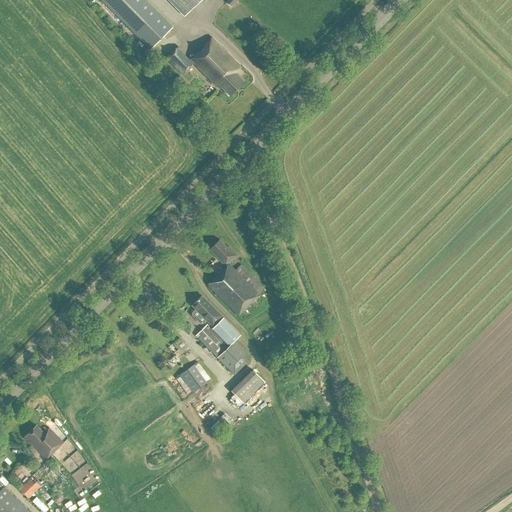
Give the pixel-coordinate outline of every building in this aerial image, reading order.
[(102,0),(150,49),(172,27),(144,0),(102,0)] [(169,0),(185,15),(199,0),(169,0)] [(211,37),(190,58),(178,47),(166,59),(182,74),(193,63),(219,89),(221,87),(229,95),(243,81),(235,73),(241,67),(211,37)] [(219,239),(209,250),(225,266),(207,285),(238,316),(259,294),(265,288),(240,264),(235,270),(228,264),(237,255),(228,246),(227,247),(219,239)] [(192,305),(195,309),(191,313),(191,316),(199,324),(202,324),(207,320),(212,325),(221,316),(210,305),(211,305),(201,295),(192,305)] [(248,353),(235,340),(241,334),(223,316),(211,328),(207,324),(195,335),(217,357),(234,375),(246,363),(242,359),(248,353)] [(210,380),(197,362),(180,375),(193,392),(210,380)] [(253,369),(231,391),(243,402),(264,381),(253,369)] [(220,416),(229,424),(232,421),(223,413),(220,416)] [(43,433),(36,425),(24,437),(46,459),(63,442),(48,428),(43,433)] [(43,482),(55,494),(68,481),(48,460),(19,489),(27,498),(43,482)] [(29,511),(3,487),(0,490),(0,511),(29,511)]
